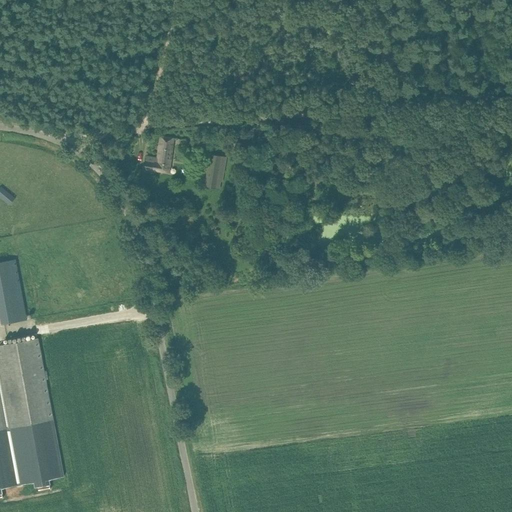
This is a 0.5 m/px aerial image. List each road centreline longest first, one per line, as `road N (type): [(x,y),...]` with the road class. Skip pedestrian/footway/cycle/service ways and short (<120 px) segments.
road 1 (unclassified): [(192,511),(145,259),(126,208),(86,157),(44,135),(0,126)]
road 2 (track): [(138,124),(150,105),(174,0)]
